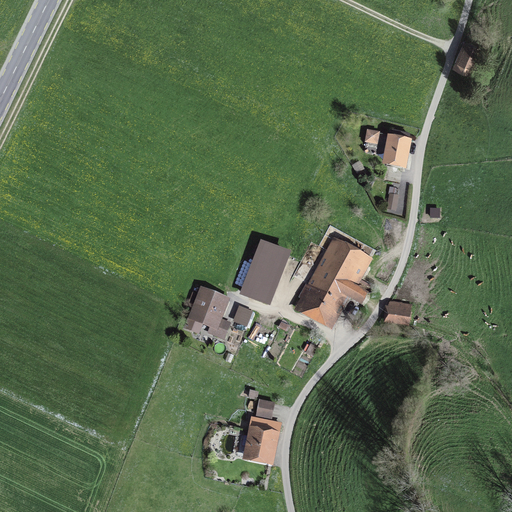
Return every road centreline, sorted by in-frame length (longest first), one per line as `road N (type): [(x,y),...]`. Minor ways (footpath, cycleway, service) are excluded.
road 1 (unclassified): [(291,511),(285,453),(292,416),(396,276),(425,129),(468,0)]
road 2 (track): [(69,0),(0,142)]
